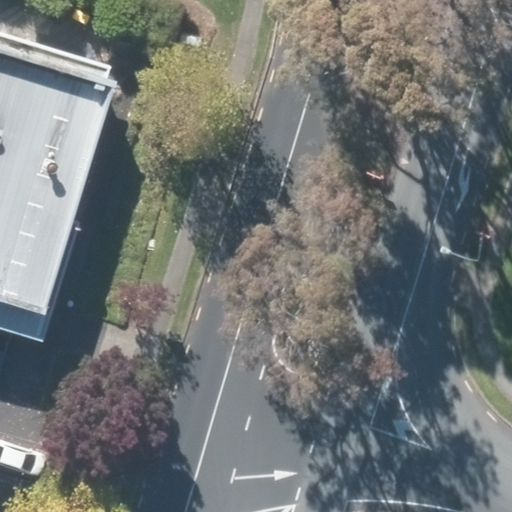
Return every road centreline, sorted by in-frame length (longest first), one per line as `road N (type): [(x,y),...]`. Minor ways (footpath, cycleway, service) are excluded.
road 1 (secondary): [(193,401),(272,262),(352,0)]
road 2 (secondary): [(469,0),(373,286),(380,381)]
road 3 (secondary): [(193,401),(214,384),(268,365),(326,364),(380,381)]
road 4 (secondary): [(126,511),(138,468),(169,420),(193,401)]
